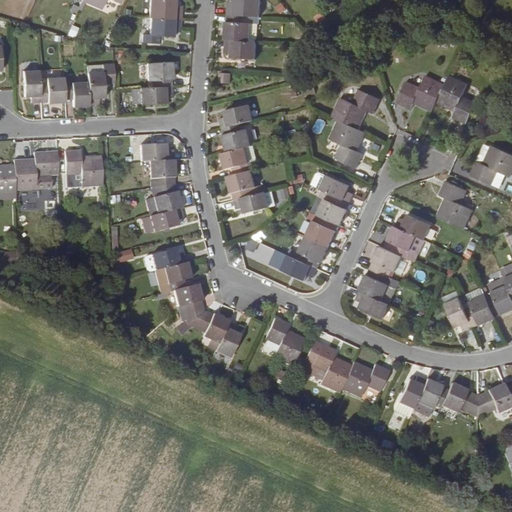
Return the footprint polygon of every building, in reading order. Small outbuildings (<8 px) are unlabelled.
[(82,0),(86,2),(101,9),(105,0),(114,0),(121,3),(122,0),(82,0)] [(176,0),(149,0),(149,17),(151,17),(181,20),(182,6),(176,5),(176,0)] [(227,15),(259,17),(259,0),(234,0),(234,2),(228,2),(227,15)] [(79,7),(74,5),(71,12),(76,14),(78,10),(79,7)] [(259,17),(227,15),(226,22),(225,22),(224,40),(225,40),(255,42),(255,41),(257,39),(258,24),(259,24),(259,17)] [(181,20),(151,17),(150,34),(143,34),(142,42),(159,43),(160,35),(174,36),(174,31),(181,31),(181,20)] [(70,25),(67,35),(76,37),(78,27),(70,25)] [(255,42),(225,40),(224,52),(231,52),(231,58),(255,60),(256,42),(255,42)] [(173,62),(147,63),(147,65),(148,79),(148,81),(153,80),(153,88),(172,87),(172,79),(173,79),(173,62)] [(115,83),(114,65),(87,66),(88,82),(89,104),(99,105),(99,98),(105,98),(105,84),(115,83)] [(40,83),(39,70),(23,71),(24,97),(31,96),(31,103),(41,102),(40,83)] [(230,74),(220,73),(220,83),(230,83),(230,74)] [(445,84),(426,76),(420,88),(406,81),(397,103),(411,109),(414,103),(432,112),(437,103),(445,84)] [(468,84),(449,76),(445,84),(437,103),(455,111),(452,118),(467,124),(476,103),(463,96),(468,84)] [(46,78),(47,82),(40,83),(41,102),(48,102),(48,103),(65,102),(65,100),(65,94),(64,78),(64,77),(46,78)] [(65,94),(72,94),(73,100),(73,107),(89,107),(89,104),(88,82),(73,83),(72,77),(64,78),(65,94)] [(313,86),(302,89),(305,96),(315,93),(313,86)] [(153,88),(140,88),(141,104),(167,103),(167,97),(173,97),(172,87),(153,88)] [(380,99),(358,89),(352,103),(340,98),(331,117),(338,120),(358,129),(367,111),(373,114),(380,99)] [(249,105),(224,111),(225,117),(219,119),(222,128),(241,123),(253,120),(249,105)] [(358,129),(338,120),(329,139),(341,145),(335,158),(357,168),(363,154),(357,151),(365,133),(358,129)] [(243,130),(241,123),(222,128),(224,135),(222,136),(226,152),(251,146),(247,129),(243,130)] [(166,144),(140,145),(141,162),(149,162),(173,160),(173,150),(167,151),(166,144)] [(511,154),(492,145),(483,164),(477,161),(470,176),(491,185),(498,171),(510,177),(511,172),(511,154)] [(226,152),(221,154),(225,169),(232,167),(238,166),(240,174),(252,171),(253,170),(251,162),(257,160),(253,146),(251,146),(226,152)] [(35,159),(14,161),(14,165),(15,190),(51,189),(51,175),(58,174),(57,151),(35,153),(35,159)] [(101,156),(81,157),(81,151),(65,151),(66,188),(103,186),(101,156)] [(173,160),(149,162),(151,188),(175,185),(174,178),(175,178),(175,160),(173,160)] [(14,165),(0,165),(0,195),(16,195),(15,190),(14,165)] [(234,175),(227,177),(231,193),(232,193),(234,200),(264,192),(262,185),(256,187),(252,171),(240,174),(234,175)] [(316,174),(311,186),(320,190),(323,191),(349,203),(353,194),(348,191),(351,185),(327,175),(326,176),(320,173),(316,174)] [(461,205),(467,191),(446,181),(439,195),(446,198),(437,217),(464,229),(473,210),(461,205)] [(151,188),(150,188),(153,198),(146,200),(150,216),(181,209),(182,208),(177,191),(176,191),(175,185),(151,188)] [(264,192),(234,200),(237,209),(243,208),(244,214),(276,206),(272,190),(264,192)] [(349,203),(323,191),(320,198),(318,197),(311,212),(337,224),(340,226),(347,210),(346,210),(349,203)] [(150,216),(142,219),(146,234),(179,226),(177,220),(183,218),(181,209),(150,216)] [(306,237),(329,247),(336,231),(335,231),(337,224),(311,212),(309,216),(315,220),(315,222),(313,221),(306,237)] [(431,225),(408,215),(405,221),(400,218),(395,227),(416,237),(424,241),(431,225)] [(409,259),(412,252),(410,251),(416,237),(395,227),(394,227),(384,248),(402,256),(409,259)] [(303,254),(300,261),(317,269),(320,262),(321,263),(329,247),(306,237),(298,252),(303,254)] [(251,240),(247,249),(254,252),(258,243),(251,240)] [(370,269),(388,277),(390,270),(395,272),(402,256),(384,248),(379,246),(372,261),(373,262),(370,269)] [(176,248),(151,255),(155,271),(186,263),(184,253),(178,255),(176,248)] [(119,263),(133,259),(130,249),(117,253),(119,263)] [(298,252),(293,250),(290,256),(300,261),(303,254),(298,252)] [(418,255),(412,252),(409,259),(415,262),(418,255)] [(290,256),(288,255),(281,270),(305,281),(308,275),(313,278),(317,269),(300,261),(290,256)] [(396,272),(401,274),(406,263),(401,261),(396,272)] [(180,289),(178,281),(184,280),(191,278),(188,263),(186,263),(155,271),(161,294),(174,290),(180,289)] [(504,278),(511,295),(511,265),(501,270),(504,278)] [(388,277),(370,269),(367,275),(366,274),(358,291),(360,291),(382,301),(389,285),(385,283),(388,277)] [(417,271),(414,278),(422,281),(425,273),(417,271)] [(511,295),(504,278),(488,285),(492,293),(485,295),(495,318),(501,315),(502,316),(511,311),(511,295)] [(187,325),(204,311),(201,301),(203,301),(198,284),(186,287),(180,289),(174,290),(178,307),(183,306),(186,321),(187,325)] [(485,295),(482,288),(466,294),(470,302),(471,306),(465,309),(473,328),(479,325),(480,326),(496,319),(495,318),(485,295)] [(382,301),(360,291),(356,300),(361,303),(359,308),(382,319),(389,304),(382,301)] [(463,305),(460,298),(445,305),(455,328),(461,325),(464,332),(473,328),(465,309),(463,305)] [(213,316),(204,311),(187,325),(191,326),(205,333),(203,337),(219,345),(229,322),(229,321),(214,314),(213,316)] [(305,339),(286,331),(289,325),(275,318),(265,339),(267,340),(264,348),(276,353),(273,358),(292,367),(305,339)] [(186,321),(176,329),(179,332),(187,325),(186,321)] [(238,327),(229,322),(219,345),(216,352),(230,359),(241,335),(235,333),(238,327)] [(187,325),(179,332),(181,335),(191,326),(187,325)] [(336,351),(313,341),(300,371),(322,380),(320,384),(339,393),(341,389),(352,366),(333,357),(336,351)] [(372,371),(354,362),(352,366),(341,389),(360,398),(366,386),(380,392),(389,371),(375,364),(372,371)] [(268,373),(284,381),(287,374),(271,366),(268,373)] [(426,380),(417,376),(414,382),(409,379),(398,403),(413,409),(426,380)] [(442,387),(427,379),(426,380),(413,409),(429,417),(434,405),(440,408),(441,406),(448,390),(442,387)] [(468,390),(452,383),(448,390),(441,406),(457,413),(459,409),(477,417),(477,396),(467,392),(468,390)] [(511,403),(504,384),(503,383),(487,390),(488,392),(477,396),(477,417),(496,409),(497,414),(511,407),(511,403)] [(417,419),(412,430),(420,434),(426,422),(417,419)] [(384,439),(380,449),(390,453),(394,443),(384,439)]
